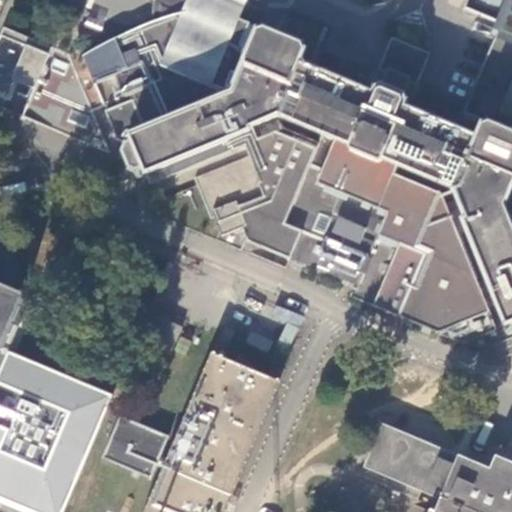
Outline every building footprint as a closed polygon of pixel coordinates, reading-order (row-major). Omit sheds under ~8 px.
[(159,200),(167,219),(239,252),(244,241),(353,286),(358,301),(462,345),(498,329),(487,304),(497,300),(507,326),(511,323),(511,224),(505,206),(511,188),(511,0),(467,0),(464,8),(500,23),(495,34),(497,34),(463,112),(489,123),(482,137),(406,105),(408,100),(404,94),(409,83),(410,80),(399,75),(388,71),(387,74),(382,86),(376,87),(373,92),(301,61),(307,46),(261,26),(260,26),(240,17),(244,6),(232,0),(174,0),(186,4),(184,10),(82,58),(102,105),(132,93),(135,100),(131,102),(134,109),(129,112),(137,132),(129,135),(132,141),(125,143),(121,150),(127,167),(136,170),(141,167),(144,174),(147,172),(150,178),(152,183),(243,144),(247,154),(193,178),(196,184),(159,200)] [(6,28),(0,41),(0,107),(112,154),(71,55),(6,28)] [(380,71),(387,74),(388,71),(399,75),(410,80),(409,83),(416,86),(429,56),(393,41),(380,71)] [(79,203),(85,216),(103,207),(96,194),(79,203)] [(0,355),(2,356),(5,351),(28,294),(14,288),(17,282),(19,273),(16,263),(12,255),(3,250),(0,248),(0,355)] [(0,423),(0,500),(29,511),(63,511),(112,397),(5,351),(2,356),(0,362),(0,383),(67,412),(44,468),(0,449),(0,448),(9,427),(0,423)] [(226,511),(280,383),(213,354),(170,459),(163,456),(170,438),(122,418),(105,460),(153,480),(159,465),(166,468),(147,511),(226,511)] [(0,362),(2,356),(0,355),(0,423),(9,427),(0,448),(0,449),(44,468),(67,412),(0,383),(0,362)] [(511,511),(511,465),(496,458),(490,471),(428,444),(384,426),(366,467),(416,488),(443,500),(437,511),(511,511)]
